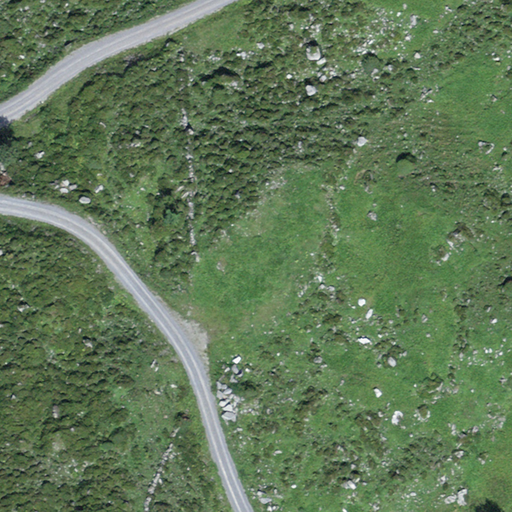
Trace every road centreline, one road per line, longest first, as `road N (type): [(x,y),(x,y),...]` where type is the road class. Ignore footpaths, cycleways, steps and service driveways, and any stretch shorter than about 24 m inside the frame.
road 1 (track): [(0,204),(48,214),(94,239),(158,313),(177,338),(243,511)]
road 2 (track): [(219,0),(78,60),(0,118)]
